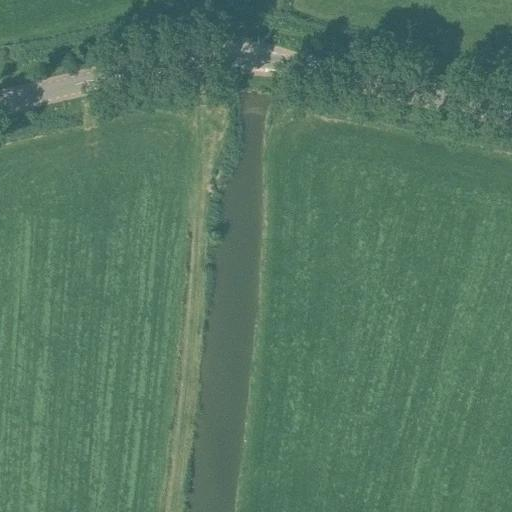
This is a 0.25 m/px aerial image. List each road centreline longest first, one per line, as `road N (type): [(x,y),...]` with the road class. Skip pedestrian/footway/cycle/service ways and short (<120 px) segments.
road 1 (tertiary): [(511,112),(281,58),(222,57)]
road 2 (tertiary): [(0,100),(141,64),(222,57)]
